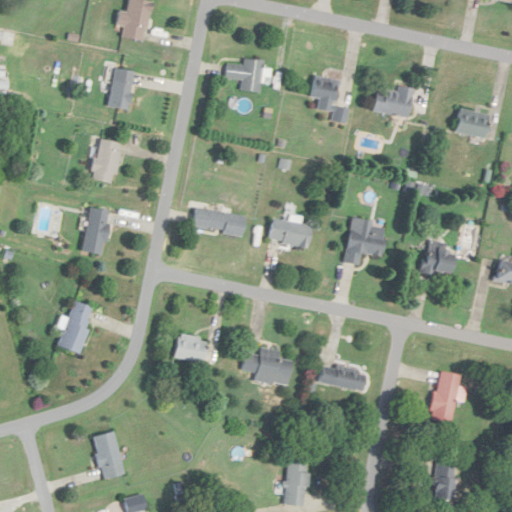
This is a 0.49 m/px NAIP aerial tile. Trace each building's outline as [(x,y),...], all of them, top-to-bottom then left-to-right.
[(121,39),(143,43),(150,3),(134,0),(127,0),(125,13),(118,11),(115,26),(123,27),(121,39)] [(258,95),(262,62),(243,60),(242,66),(226,65),(224,79),(240,81),(239,93),(258,95)] [(127,111),(133,73),(113,70),(107,109),(127,111)] [(339,81),(312,76),(308,98),(319,100),(316,111),(332,114),(331,123),(345,126),(348,109),(334,107),(339,81)] [(395,95),(376,91),(371,112),(406,119),(412,90),(397,87),(395,95)] [(482,140),(488,116),(458,108),(452,133),(482,140)] [(120,144),(96,140),(90,182),(114,185),(120,144)] [(240,238),(244,218),(194,208),(190,228),(240,238)] [(106,211),(86,209),(83,254),(103,256),(106,211)] [(267,242),(306,250),(311,228),(272,219),(267,242)] [(378,259),(384,226),(350,220),(342,264),(358,267),(360,256),(378,259)] [(444,241),(421,245),(427,276),(450,272),(444,241)] [(511,264),(494,264),(494,285),(511,285),(511,264)] [(93,309),(72,302),(57,348),(79,355),(93,309)] [(207,340),(177,334),(172,358),(202,364),(207,340)] [(278,351),(259,347),(257,355),(243,353),(240,371),(253,374),(252,381),(284,386),(288,361),(277,359),(278,351)] [(314,382),(359,392),(363,372),(319,362),(314,382)] [(428,419),(449,422),(458,374),(437,370),(428,419)] [(92,436),(100,479),(122,475),(114,431),(92,436)] [(302,506),(306,461),(286,459),(283,504),(302,506)] [(448,500),(452,463),(433,461),(430,498),(448,500)] [(139,511),(146,510),(142,494),(122,499),(124,511),(139,511)]
